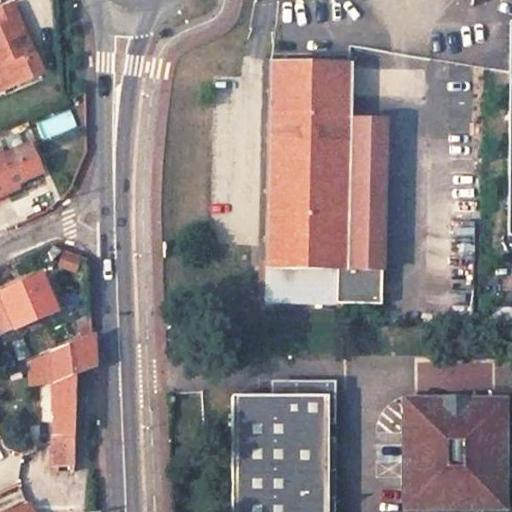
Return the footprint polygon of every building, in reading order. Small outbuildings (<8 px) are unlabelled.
[(0,88),(36,74),(7,4),(0,6),(0,88)] [(348,116),(349,64),(269,63),(265,303),(335,304),(335,268),(346,267),(347,203),(348,116)] [(346,267),(378,266),(380,117),(348,116),(347,203),(346,267)] [(0,147),(0,195),(6,193),(4,188),(40,172),(28,143),(3,153),(0,148),(0,147)] [(335,268),(335,304),(376,304),(378,266),(346,267),(335,268)] [(0,292),(0,293),(0,332),(13,327),(14,328),(56,310),(56,308),(63,305),(49,273),(41,276),(40,274),(0,292)] [(93,365),(92,334),(90,336),(50,354),(54,381),(53,465),(73,465),(73,388),(73,373),(93,365)] [(321,511),(321,487),(321,396),(225,396),(225,511),(321,511)] [(401,404),(401,487),(397,489),(411,510),(417,507),(432,499),(438,501),(445,502),(453,502),(460,502),(467,500),(481,508),(486,511),(499,490),(496,488),(497,405),(401,404)] [(417,507),(481,508),(467,500),(460,502),(453,502),(445,502),(438,501),(432,499),(417,507)]
